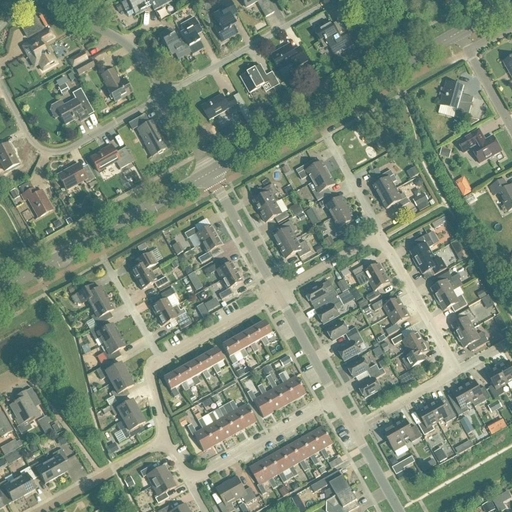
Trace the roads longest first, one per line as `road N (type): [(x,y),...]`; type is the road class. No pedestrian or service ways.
road 1 (tertiary): [(211,176),(458,33)]
road 2 (tertiary): [(0,292),(211,176)]
road 3 (residential): [(165,97),(48,153),(36,146),(0,81)]
road 4 (residential): [(165,97),(331,0)]
road 5 (residential): [(190,484),(335,402)]
road 6 (residential): [(457,370),(382,236)]
road 7 (residential): [(41,511),(165,439)]
road 8 (residential): [(278,295),(211,176)]
road 9 (residential): [(161,362),(278,295)]
road 10 (residential): [(382,236),(322,127)]
road 11 (residential): [(161,362),(102,255)]
road 12 (residential): [(335,402),(278,295)]
road 13 (residential): [(352,430),(457,370)]
